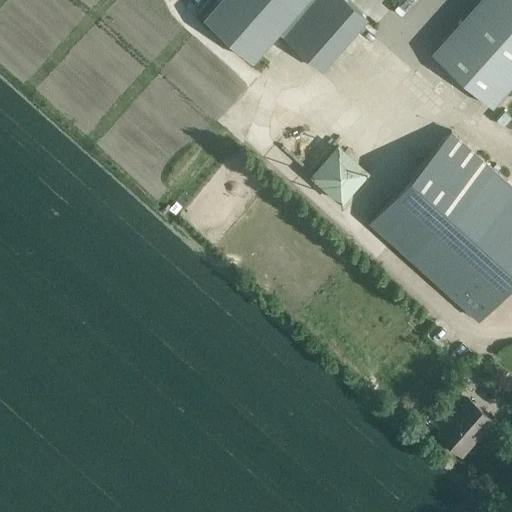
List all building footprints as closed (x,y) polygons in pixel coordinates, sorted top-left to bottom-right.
[(255,60),(278,34),(284,35),(283,36),(323,71),(334,58),(343,65),(365,40),(356,32),(357,31),(321,0),(315,0),(311,5),(307,1),(307,0),(216,0),(203,15),(255,60)] [(511,0),(478,0),(432,53),(492,106),(511,83),(511,0)] [(511,185),(452,131),(370,222),(479,320),(511,283),(511,185)] [(311,170),(341,200),(370,170),(340,141),(311,170)] [(469,398),(438,432),(462,453),(492,419),(469,398)]
